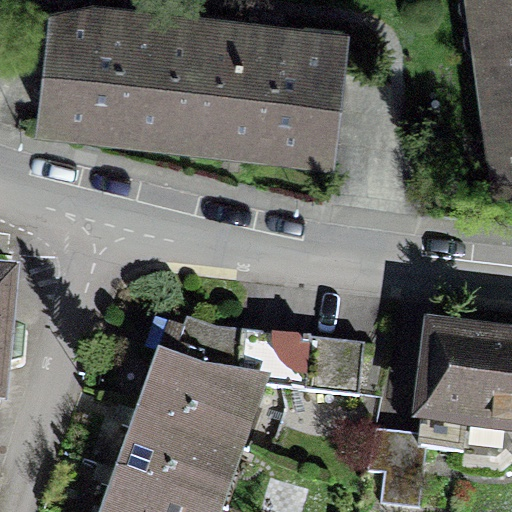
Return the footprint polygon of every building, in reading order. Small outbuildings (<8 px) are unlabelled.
[(188,150),(204,6),(155,0),(48,0),(33,131),(188,150)] [(511,0),(476,0),(501,196),(511,194),(511,0)] [(353,22),(204,6),(188,150),(336,166),(353,22)] [(0,429),(16,431),(24,285),(0,282),(0,429)] [(511,341),(431,331),(417,442),(511,454),(511,341)] [(103,511),(209,511),(253,384),(158,352),(144,394),(127,444),(108,499),(103,511)]
